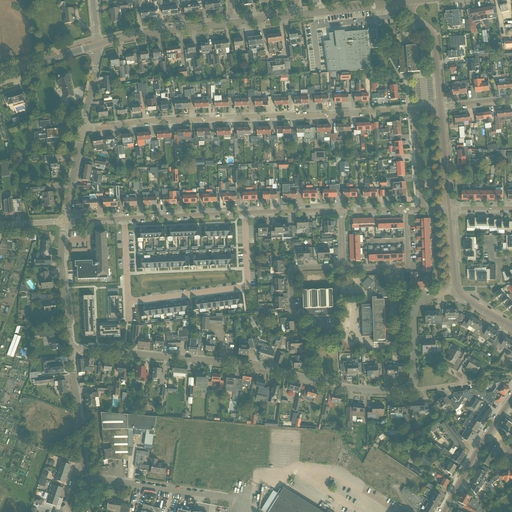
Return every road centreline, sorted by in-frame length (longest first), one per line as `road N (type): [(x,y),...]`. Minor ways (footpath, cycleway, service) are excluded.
road 1 (residential): [(83,129),(415,110)]
road 2 (residential): [(70,350),(231,364),(317,382)]
road 3 (residential): [(128,301),(244,287),(245,212)]
road 4 (unclassified): [(231,498),(86,477)]
road 5 (tertiary): [(97,44),(233,23)]
road 6 (residential): [(70,350),(64,221)]
road 7 (residential): [(245,212),(125,218)]
